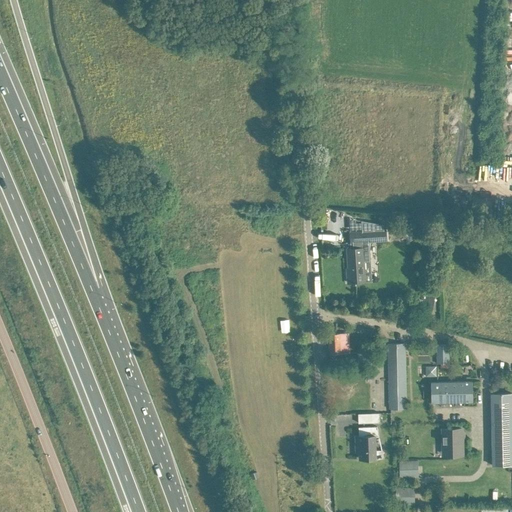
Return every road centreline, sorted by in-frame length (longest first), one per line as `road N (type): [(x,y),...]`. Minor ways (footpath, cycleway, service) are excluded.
road 1 (trunk): [(0,170),(138,511)]
road 2 (unclassified): [(314,315),(293,85),(266,0)]
road 3 (trunk): [(93,294),(87,239),(12,0)]
road 4 (trunk): [(93,294),(0,69)]
road 5 (trunk): [(178,511),(93,294)]
road 6 (unclassified): [(511,350),(404,324),(314,315)]
road 7 (unclassified): [(328,511),(314,315)]
road 8 (unclassified): [(71,511),(0,328)]
